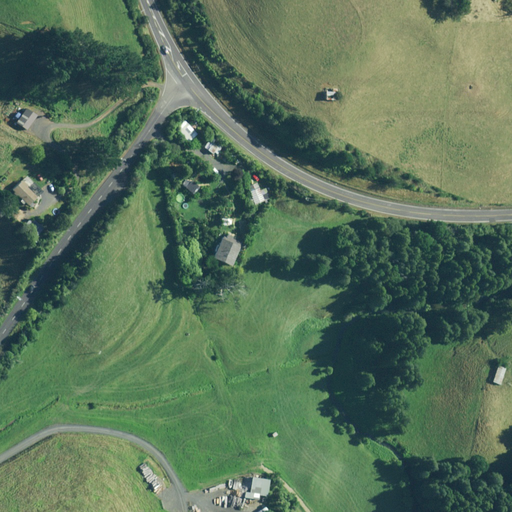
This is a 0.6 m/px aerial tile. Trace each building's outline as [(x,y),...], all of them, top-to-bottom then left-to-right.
[(338,88),(324,87),(323,95),(322,95),(322,100),(337,101),(338,88)] [(38,115),(27,108),(17,123),(29,130),(38,115)] [(193,133),(185,122),(182,124),(190,135),(193,133)] [(221,150),(214,144),(208,150),(213,154),(215,152),(217,154),(221,150)] [(14,197),(15,196),(19,199),(17,202),(20,205),(22,202),(25,205),(35,195),(19,179),(9,190),(12,192),(11,193),(14,197)] [(200,190),(194,183),(189,188),(195,194),(200,190)] [(259,196),(256,189),(248,192),(252,205),(264,201),(262,195),(259,196)] [(22,223),(30,231),(27,234),(31,237),(40,228),(37,224),(36,225),(28,217),(22,223)] [(231,267),(241,243),(221,235),(211,258),(231,267)] [(504,369),(496,366),(490,382),(498,384),(504,369)] [(268,479),(250,477),(248,491),(244,491),(243,497),(257,499),(258,495),(266,496),(268,479)]
